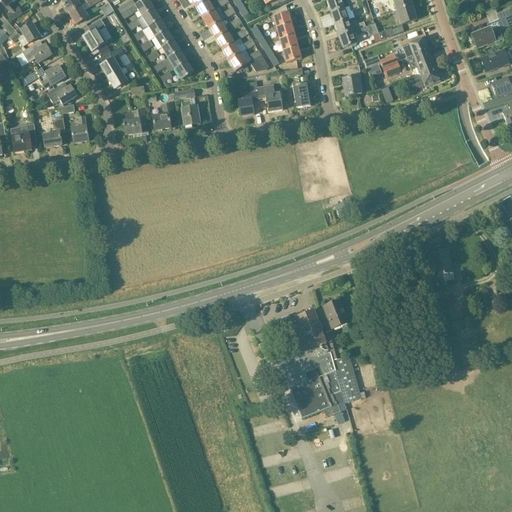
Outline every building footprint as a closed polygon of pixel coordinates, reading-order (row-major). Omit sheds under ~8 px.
[(15,10),(11,5),(15,0),(0,0),(0,3),(9,14),(7,15),(11,22),(23,15),(18,8),(15,10)] [(64,0),(61,2),(68,15),(91,0),(64,0)] [(101,1),(100,0),(91,0),(68,15),(76,26),(88,19),(84,12),(101,1)] [(133,15),(138,12),(141,18),(154,10),(147,0),(145,0),(135,6),(132,1),(117,10),(124,21),(133,15)] [(190,0),(195,8),(207,1),(206,0),(190,0)] [(219,9),(229,3),(226,0),(221,0),(216,3),(219,9)] [(231,0),(237,8),(242,5),(238,0),(231,0)] [(331,0),(326,2),(331,14),(344,10),(341,0),(331,0)] [(392,0),(397,12),(412,7),(409,0),(392,0)] [(214,12),(207,1),(195,8),(202,19),(214,12)] [(494,8),(496,14),(511,7),(510,2),(494,8)] [(100,9),(102,14),(111,8),(108,4),(100,9)] [(248,15),(242,5),(237,8),(243,18),(248,15)] [(288,14),(286,6),(272,13),(274,18),(273,18),(276,30),(292,25),(288,14)] [(416,21),(412,7),(397,12),(401,26),(416,21)] [(114,13),(111,8),(102,14),(105,18),(114,13)] [(235,14),(232,8),(222,14),(223,15),(226,20),(235,14)] [(141,18),(148,28),(160,21),(154,10),(141,18)] [(331,14),(334,25),(348,21),(344,10),(331,14)] [(504,19),(504,20),(511,16),(511,11),(511,10),(496,15),(499,21),(504,19)] [(221,22),(214,12),(202,19),(208,30),(221,22)] [(224,28),(221,22),(208,30),(215,40),(227,33),(232,30),(233,31),(242,25),(239,19),(224,28)] [(89,27),(92,33),(83,38),(92,53),(106,45),(98,33),(106,28),(101,20),(89,27)] [(136,21),(137,21),(136,20),(127,26),(130,32),(139,26),(136,21)] [(148,28),(155,39),(167,31),(160,21),(148,28)] [(352,33),(348,21),(334,25),(339,37),(352,33)] [(1,27),(10,36),(15,32),(7,22),(1,27)] [(487,47),(495,44),(496,46),(504,43),(499,31),(496,22),(487,26),(488,28),(471,35),(477,50),(487,46),(487,47)] [(32,24),(20,31),(19,29),(15,32),(10,36),(8,39),(14,44),(18,40),(23,48),(28,45),(40,38),(32,24)] [(276,30),(279,41),(295,37),(292,25),(276,30)] [(375,25),(366,28),(357,31),(359,35),(367,33),(369,38),(378,34),(375,25)] [(251,31),(255,38),(260,34),(256,27),(251,31)] [(394,36),(391,29),(379,34),(381,41),(394,36)] [(249,36),(245,30),(235,36),(239,42),(249,36)] [(143,31),(142,31),(134,37),(137,42),(146,37),(143,31)] [(155,39),(161,49),(173,42),(167,31),(155,39)] [(234,44),(227,33),(215,40),(222,51),(234,44)] [(357,45),(352,33),(339,37),(343,49),(357,45)] [(0,46),(9,38),(5,34),(0,38),(0,46)] [(255,38),(261,48),(267,45),(260,34),(255,38)] [(279,41),(282,53),(298,48),(295,37),(279,41)] [(407,60),(413,58),(414,60),(429,54),(423,39),(408,45),(411,53),(405,55),(407,60)] [(255,46),(252,40),(242,46),(245,52),(255,46)] [(28,64),(35,60),(38,65),(52,57),(45,46),(43,47),(40,42),(22,53),(28,64)] [(149,42),(140,47),(143,53),(152,47),(149,42)] [(161,49),(168,60),(180,52),(173,42),(161,49)] [(240,54),(234,44),(222,51),(228,62),(240,54)] [(261,48),(268,59),(273,55),(267,45),(261,48)] [(100,67),(107,78),(124,68),(119,59),(124,56),(120,48),(109,55),(112,60),(100,67)] [(301,60),(298,48),(282,53),(286,64),(301,60)] [(248,57),(252,62),(249,63),(256,73),(267,71),(269,68),(258,51),(248,57)] [(509,65),(504,51),(480,60),(485,74),(509,65)] [(160,58),(156,52),(147,58),(150,63),(160,58)] [(168,60),(174,70),(186,63),(180,52),(168,60)] [(247,65),(240,54),(228,62),(235,73),(247,65)] [(414,60),(415,63),(409,65),(411,71),(416,70),(418,75),(434,69),(429,54),(414,60)] [(279,65),(273,55),(268,59),(274,68),(279,65)] [(380,65),(382,69),(397,63),(394,56),(380,61),(381,65),(380,65)] [(364,64),(367,70),(378,66),(380,65),(381,65),(380,61),(379,58),(364,64)] [(166,68),(163,62),(153,68),(157,74),(166,68)] [(193,73),(186,63),(174,70),(181,81),(193,73)] [(401,73),(397,63),(382,69),(386,79),(401,73)] [(127,83),(123,77),(134,70),(130,64),(124,68),(107,78),(114,91),(127,83)] [(347,68),(348,79),(342,80),(345,98),(362,95),(359,78),(360,77),(358,66),(347,68)] [(378,66),(367,70),(370,78),(381,74),(378,66)] [(45,91),(52,87),(65,79),(58,67),(44,75),(41,70),(21,82),(24,88),(38,79),(45,91)] [(413,92),(424,88),(439,82),(434,69),(418,75),(413,77),(415,83),(411,84),(413,92)] [(302,70),(283,73),(284,79),(303,76),(302,70)] [(173,79),(169,73),(160,79),(163,85),(173,79)] [(511,93),(511,92),(511,73),(510,74),(511,79),(507,80),(507,79),(491,85),(497,99),(504,96),(504,97),(511,93)] [(292,85),(293,89),(296,109),(310,107),(306,85),(304,85),(304,83),(292,85)] [(53,105),(60,101),(63,106),(77,98),(70,87),(68,89),(65,84),(47,95),(53,105)] [(260,103),(259,102),(257,89),(257,87),(250,88),(250,93),(241,94),(243,101),(238,102),(240,118),(253,116),(251,104),(260,103)] [(273,87),(257,89),(259,102),(266,101),(268,114),(282,112),(279,94),(274,95),(273,87)] [(144,88),(131,89),(132,96),(145,94),(144,88)] [(390,95),(387,95),(386,89),(382,90),(384,102),(391,101),(390,95)] [(197,108),(192,109),(191,100),(195,99),(194,90),(179,93),(178,90),(173,91),(175,103),(180,102),(184,127),(200,125),(197,108)] [(171,130),(169,122),(175,121),(173,104),(163,106),(165,116),(152,118),(155,132),(171,130)] [(74,106),(61,108),(63,115),(75,113),(74,106)] [(510,111),(502,115),(507,127),(511,125),(511,106),(508,108),(510,111)] [(141,135),(140,124),(146,123),(144,111),(131,113),(131,115),(122,116),(123,123),(125,137),(141,135)] [(78,119),(79,128),(71,130),(73,145),(88,143),(85,118),(78,119)] [(53,122),(55,134),(42,136),(45,150),(62,147),(60,134),(65,133),(63,120),(53,122)] [(31,152),(31,148),(37,147),(34,126),(20,128),(20,129),(10,130),(14,154),(31,152)] [(435,278),(427,280),(430,291),(432,291),(435,302),(446,299),(453,298),(449,285),(446,286),(444,276),(453,273),(447,250),(429,255),(435,278)] [(348,323),(340,301),(323,308),(331,330),(348,323)] [(296,318),(297,320),(289,323),(288,322),(285,323),(286,324),(269,330),(277,351),(274,352),(281,370),(282,370),(290,390),(303,421),(327,411),(324,403),(329,401),(335,418),(342,415),(338,404),(337,405),(334,398),(343,394),(346,404),(361,400),(349,357),(340,360),(333,332),(325,334),(330,354),(327,355),(326,352),(328,351),(325,344),(326,344),(313,312),(296,318)] [(440,330),(449,328),(447,322),(439,324),(440,330)]
